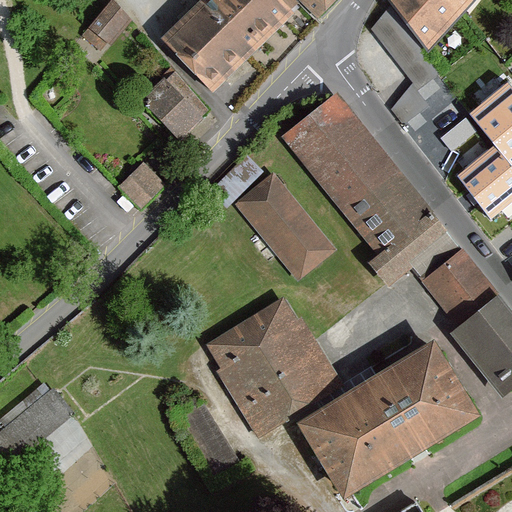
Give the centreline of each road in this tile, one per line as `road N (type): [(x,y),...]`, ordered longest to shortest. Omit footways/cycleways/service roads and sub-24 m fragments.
road 1 (tertiary): [(0,364),(112,268),(325,51)]
road 2 (tertiary): [(325,51),(511,285)]
